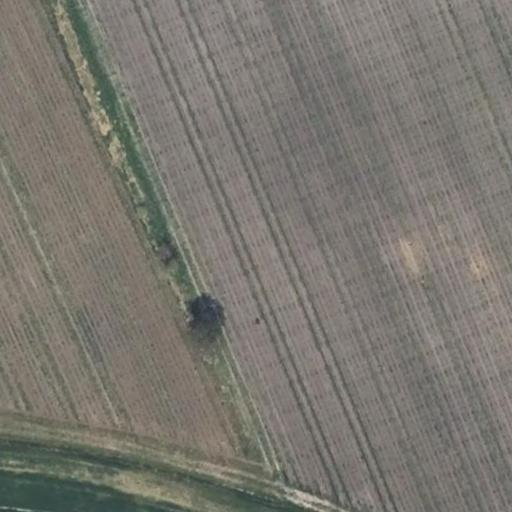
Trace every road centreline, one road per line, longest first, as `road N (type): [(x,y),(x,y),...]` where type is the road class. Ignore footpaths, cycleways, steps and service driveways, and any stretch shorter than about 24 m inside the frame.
road 1 (track): [(47,0),(259,480)]
road 2 (track): [(0,429),(188,458),(341,511)]
